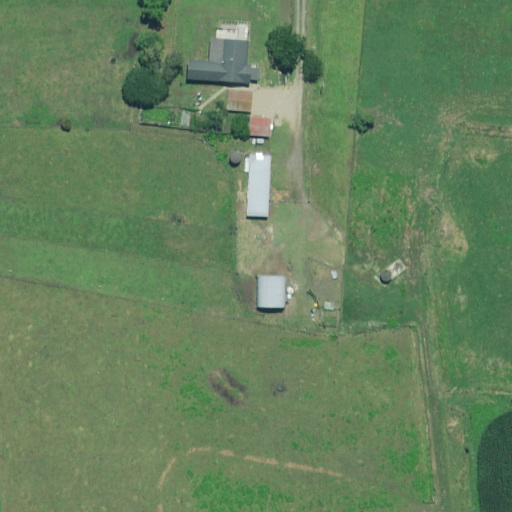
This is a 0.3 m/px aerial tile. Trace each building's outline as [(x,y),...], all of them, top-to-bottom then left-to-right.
[(249,42),(211,40),(210,62),(189,61),(188,80),(257,84),(258,66),(247,66),(249,42)] [(253,92),(230,91),(229,111),(252,112),(253,92)] [(271,118),(251,117),(250,136),(270,138),(271,118)] [(270,157),(249,156),(246,206),(251,206),(250,217),(266,218),(270,157)] [(286,309),(286,278),(262,278),(262,308),(286,309)]
